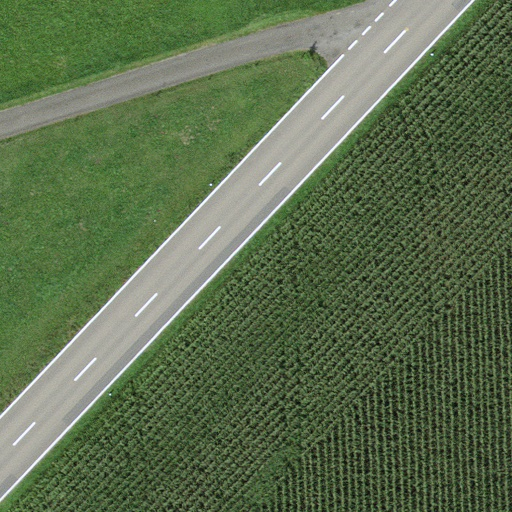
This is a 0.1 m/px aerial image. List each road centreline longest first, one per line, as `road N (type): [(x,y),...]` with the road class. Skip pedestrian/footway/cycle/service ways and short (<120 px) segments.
road 1 (tertiary): [(0,459),(433,0)]
road 2 (unclassified): [(0,128),(413,0)]
